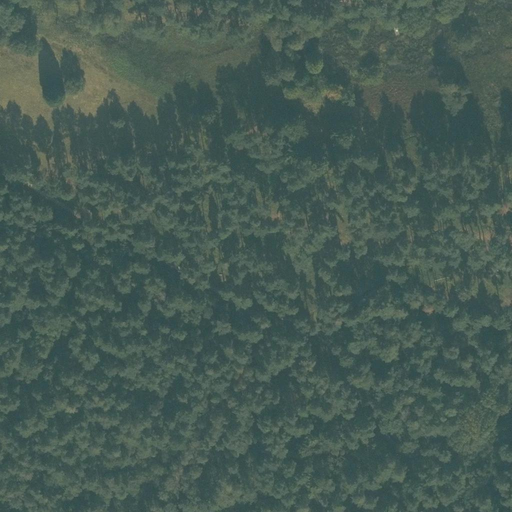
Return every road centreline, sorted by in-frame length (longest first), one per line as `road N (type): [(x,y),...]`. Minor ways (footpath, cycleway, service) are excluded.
road 1 (track): [(264,313),(153,511)]
road 2 (unknown): [(352,511),(511,360)]
road 3 (unknown): [(312,327),(433,372),(509,363)]
